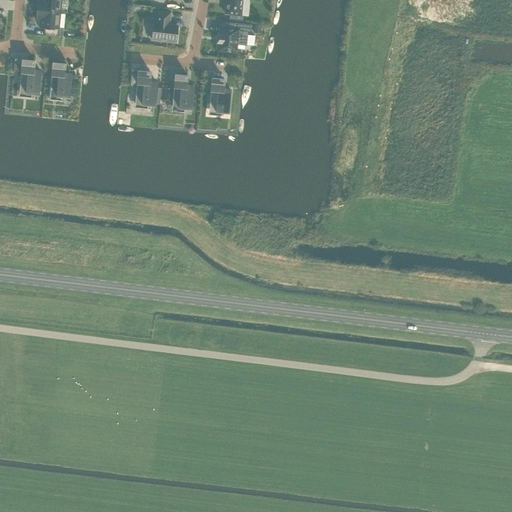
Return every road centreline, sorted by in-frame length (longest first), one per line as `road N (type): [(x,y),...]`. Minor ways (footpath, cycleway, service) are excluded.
road 1 (unclassified): [(0,328),(423,382),(454,381),(473,369),(481,335)]
road 2 (primary): [(481,335),(0,275)]
